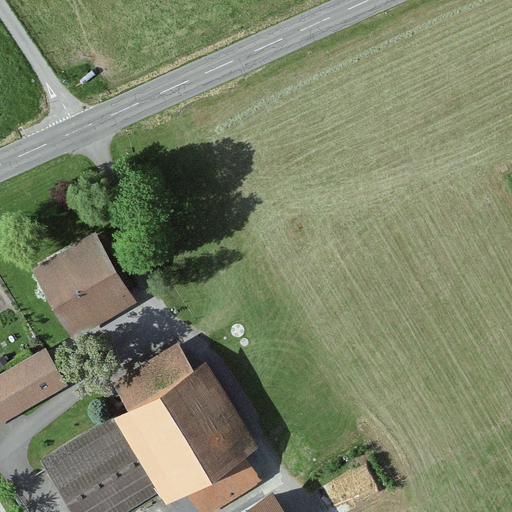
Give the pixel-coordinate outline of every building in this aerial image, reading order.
[(117,244),(49,281),(77,331),(144,295),(117,244)] [(56,339),(0,368),(0,418),(77,379),(56,339)] [(213,361),(56,450),(91,511),(149,511),(192,488),(205,511),(221,511),(261,490),(241,455),(261,444),(213,361)] [(348,472),(365,497),(383,485),(367,460),(348,472)] [(309,511),(302,498),(277,511),(309,511)]
